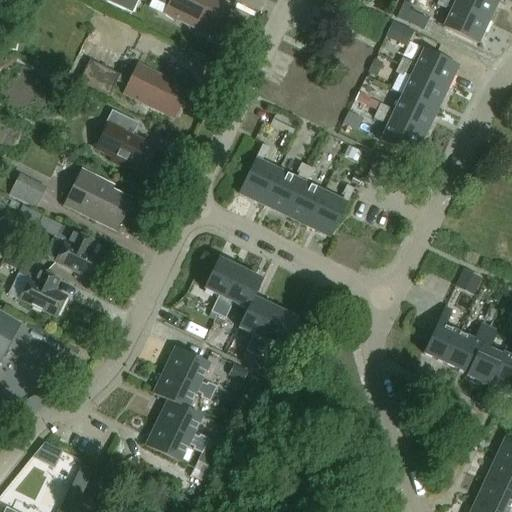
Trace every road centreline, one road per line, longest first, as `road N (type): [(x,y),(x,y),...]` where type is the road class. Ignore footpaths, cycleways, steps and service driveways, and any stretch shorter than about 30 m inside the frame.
road 1 (residential): [(0,469),(38,424),(110,368),(190,205)]
road 2 (residential): [(391,300),(511,68)]
road 3 (residential): [(190,205),(289,0)]
road 4 (residential): [(391,300),(190,205)]
road 5 (residential): [(418,511),(373,363),(376,329),(391,300)]
